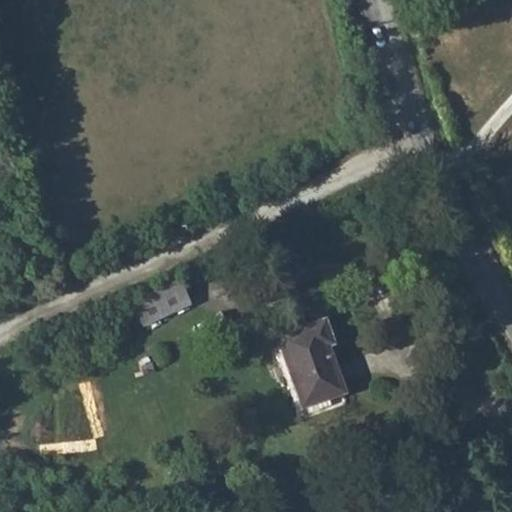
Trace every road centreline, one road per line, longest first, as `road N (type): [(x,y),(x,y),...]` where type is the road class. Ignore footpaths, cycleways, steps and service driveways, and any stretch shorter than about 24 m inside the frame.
road 1 (track): [(425,149),(225,229),(0,336)]
road 2 (tertiary): [(377,0),(435,175),(511,320)]
